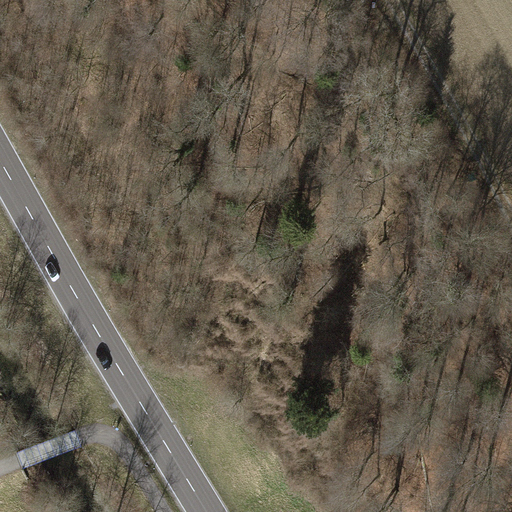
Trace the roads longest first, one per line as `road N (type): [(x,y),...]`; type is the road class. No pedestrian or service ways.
road 1 (secondary): [(203,511),(0,163)]
road 2 (track): [(391,0),(511,216)]
